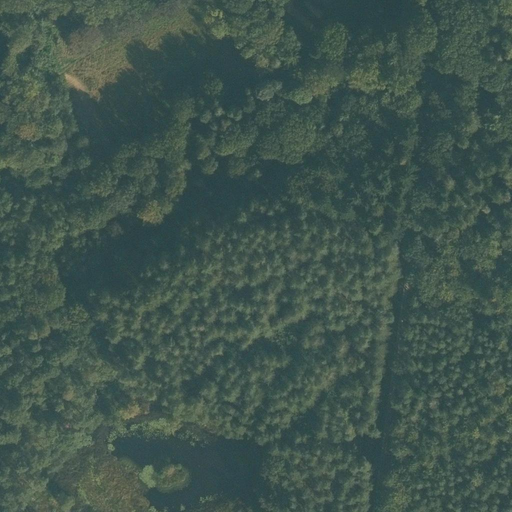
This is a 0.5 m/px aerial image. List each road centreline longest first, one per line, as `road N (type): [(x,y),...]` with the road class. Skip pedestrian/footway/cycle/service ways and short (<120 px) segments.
road 1 (track): [(370,511),(435,54)]
road 2 (track): [(283,0),(339,58),(365,66),(435,54)]
road 3 (track): [(115,0),(0,46)]
